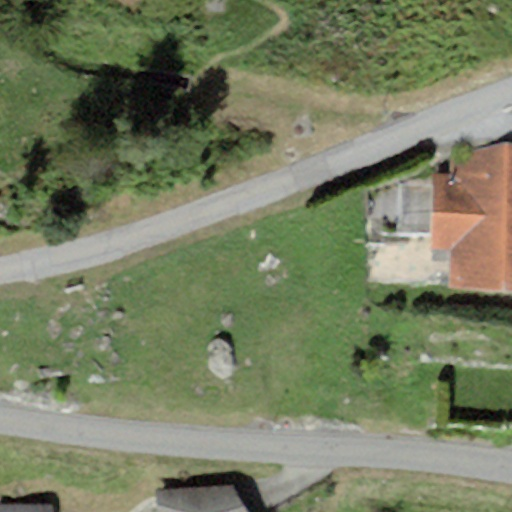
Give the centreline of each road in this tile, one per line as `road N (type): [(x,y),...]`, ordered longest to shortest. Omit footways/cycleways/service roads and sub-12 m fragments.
road 1 (residential): [(0,274),(47,267),(185,220),(511,89)]
road 2 (residential): [(0,420),(511,468)]
